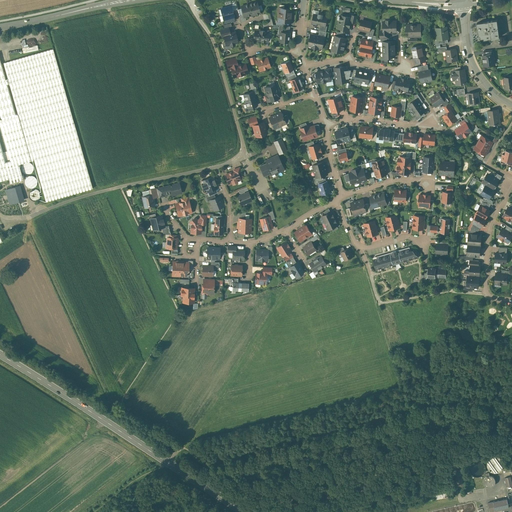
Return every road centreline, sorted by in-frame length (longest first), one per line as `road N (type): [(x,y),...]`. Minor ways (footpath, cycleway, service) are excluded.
road 1 (residential): [(191,0),(213,43),(243,146),(237,156),(0,227)]
road 2 (secondary): [(0,353),(244,511)]
road 3 (residential): [(511,300),(485,288),(491,223),(511,183)]
road 4 (secondary): [(129,0),(0,27)]
